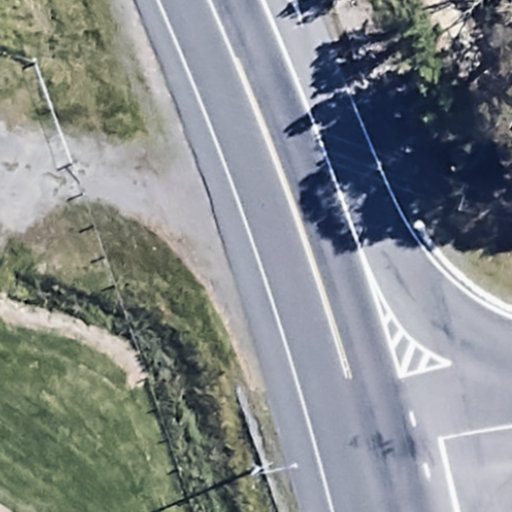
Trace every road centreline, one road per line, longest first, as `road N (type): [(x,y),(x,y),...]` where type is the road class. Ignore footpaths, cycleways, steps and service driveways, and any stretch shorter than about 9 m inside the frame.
road 1 (trunk): [(381,452),(291,153),(221,0)]
road 2 (unclassified): [(511,437),(381,452)]
